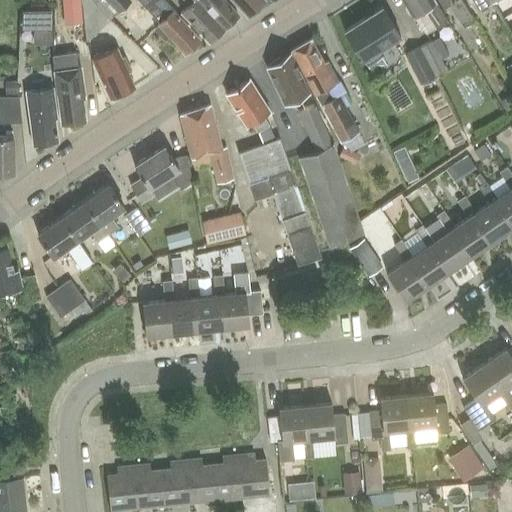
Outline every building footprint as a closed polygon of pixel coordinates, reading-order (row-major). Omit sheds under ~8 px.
[(80,0),(63,0),(65,24),(82,23),(80,0)] [(95,0),(82,0),(88,39),(111,17),(95,0)] [(95,0),(111,17),(128,0),(95,0)] [(184,53),(200,39),(164,0),(141,0),(161,21),(158,23),(159,25),(155,28),(165,40),(169,36),(184,53)] [(209,41),(223,27),(197,0),(184,0),(189,5),(181,12),(209,41)] [(238,14),(224,0),(197,0),(223,27),(238,14)] [(232,0),(247,16),(263,0),(232,0)] [(435,28),(447,21),(434,0),(402,0),(405,4),(403,7),(407,14),(410,14),(412,17),(414,16),(424,9),(429,16),(435,28)] [(463,27),(473,21),(460,0),(439,0),(443,6),(449,2),(463,27)] [(363,59),(400,36),(381,7),(344,30),(363,59)] [(424,9),(414,16),(420,26),(426,33),(435,28),(429,16),(424,9)] [(20,10),(19,29),(32,29),(50,30),(51,11),(20,10)] [(341,141),(357,132),(337,95),(333,98),(327,86),(338,80),(326,59),(323,61),(310,38),(290,49),(292,52),(341,141)] [(431,40),(420,45),(435,76),(446,70),(431,40)] [(420,45),(404,53),(419,84),(435,76),(420,45)] [(110,98),(134,86),(128,72),(131,71),(125,56),(121,57),(117,47),(92,58),(110,98)] [(284,105),(300,97),(307,94),(310,92),(292,52),(266,67),(284,105)] [(77,53),(52,56),(54,71),(79,68),(77,53)] [(61,124),(85,121),(83,98),(85,98),(81,67),(79,68),(54,71),(61,124)] [(266,113),(267,112),(247,80),(224,94),(245,127),(250,123),(255,131),(256,131),(259,136),(268,130),(265,125),(270,122),(266,113)] [(5,81),(5,94),(17,94),(17,81),(5,81)] [(33,145),(58,141),(55,119),(58,119),(53,87),(25,91),(33,145)] [(303,106),(296,109),(313,151),(328,144),(311,103),(308,96),(307,94),(300,97),(303,106)] [(511,95),(511,94),(499,101),(506,111),(511,107),(511,95)] [(0,122),(22,123),(19,96),(0,96),(0,122)] [(178,115),(187,145),(191,158),(201,155),(202,159),(206,158),(215,185),(231,179),(222,148),(221,149),(208,105),(178,115)] [(460,135),(451,140),(457,151),(466,147),(460,135)] [(0,136),(0,173),(13,174),(13,137),(0,136)] [(320,256),(282,145),(279,138),(238,153),(254,200),(273,194),(297,263),(320,256)] [(329,144),(328,144),(313,151),(296,157),(326,245),(359,232),(329,144)] [(483,144),(474,151),(481,161),(490,154),(483,144)] [(178,189),(189,182),(184,157),(169,158),(161,146),(131,166),(139,178),(128,186),(139,202),(152,194),(147,187),(168,174),(178,189)] [(343,147),(338,158),(355,165),(360,154),(352,151),(345,147),(343,147)] [(408,157),(398,162),(408,182),(418,177),(408,157)] [(511,173),(507,165),(499,171),(509,186),(496,195),(491,198),(511,227),(511,226),(511,173)] [(491,198),(496,195),(485,180),(478,185),(488,200),(474,210),(470,213),(490,242),(511,227),(491,198)] [(108,216),(121,207),(105,184),(82,201),(98,223),(106,235),(116,227),(108,216)] [(470,213),(474,210),(464,195),(457,200),(467,215),(453,224),(449,227),(469,256),(490,242),(470,213)] [(106,235),(98,223),(82,201),(59,217),(75,240),(78,243),(90,235),(95,242),(106,235)] [(134,208),(121,216),(136,237),(148,229),(134,208)] [(449,227),(453,224),(443,209),(436,214),(446,230),(432,239),(428,242),(448,271),(469,256),(449,227)] [(206,241),(246,232),(241,211),(201,221),(206,241)] [(82,251),(75,240),(59,217),(35,234),(51,256),(65,247),(80,268),(90,261),(82,251)] [(428,242),(432,239),(422,224),(414,229),(417,232),(403,241),(411,253),(407,256),(427,285),(448,271),(428,242)] [(187,230),(178,232),(182,246),(191,243),(187,230)] [(349,247),(368,275),(382,265),(363,237),(349,247)] [(411,253),(403,241),(401,238),(393,243),(403,258),(385,271),(405,300),(427,285),(407,256),(411,253)] [(24,302),(36,299),(39,298),(33,274),(18,278),(16,271),(12,272),(6,247),(0,247),(0,298),(22,293),(24,302)] [(180,258),(170,260),(172,275),(182,274),(180,258)] [(122,264),(112,273),(122,284),(132,275),(122,264)] [(145,336),(248,326),(247,315),(262,313),(259,290),(249,291),(247,272),(232,273),(234,292),(223,293),(222,275),(212,275),(214,294),(211,294),(198,296),(196,279),(196,277),(187,278),(189,297),(173,298),(171,280),(162,281),(163,299),(141,301),(145,336)] [(209,278),(196,279),(198,296),(211,294),(209,278)] [(67,280),(42,297),(56,318),(69,310),(74,317),(80,312),(82,315),(88,311),(67,280)] [(511,355),(505,345),(483,361),(502,389),(498,392),(506,405),(509,408),(511,405),(511,395),(506,387),(511,382),(511,355)] [(493,414),(506,405),(498,392),(502,389),(483,361),(461,376),(476,397),(462,406),(469,416),(458,423),(488,466),(495,462),(479,439),(483,436),(478,429),(495,417),(493,414)] [(435,424),(436,432),(449,430),(446,402),(434,403),(432,391),(406,393),(409,427),(404,428),(406,447),(416,446),(414,427),(435,424)] [(388,429),(404,428),(409,427),(406,393),(379,396),(380,409),(368,410),(371,439),(380,438),(381,450),(390,449),(388,429)] [(312,437),(333,435),(334,443),(347,441),(345,413),(332,414),(331,401),(304,404),(308,438),(302,438),(304,458),(314,457),(312,437)] [(287,440),(302,438),(308,438),(304,404),(278,407),(279,416),(282,440),(277,440),(280,461),(289,460),(287,440)] [(357,414),(350,415),(353,441),(359,440),(357,414)] [(270,441),(277,440),(282,440),(279,416),(267,417),(270,441)] [(469,445),(447,459),(461,481),(483,467),(469,445)] [(250,453),(238,454),(242,497),(269,494),(266,458),(250,460),(250,453)] [(227,462),(212,464),(216,499),(242,497),(238,454),(226,455),(227,462)] [(197,458),(185,459),(189,502),(216,499),(212,464),(198,465),(197,458)] [(174,467),(160,469),(163,504),(189,502),(185,459),(174,461),(174,467)] [(145,463),(133,465),(137,507),(163,504),(160,469),(145,470),(145,463)] [(121,472),(106,474),(110,509),(137,507),(133,465),(121,466),(121,472)] [(0,502),(25,500),(23,473),(0,475),(0,502)] [(371,475),(364,476),(366,491),(366,493),(378,492),(378,490),(379,490),(378,481),(371,475)] [(359,476),(344,478),(345,494),(361,493),(359,476)] [(292,479),(293,498),(320,497),(319,478),(292,479)] [(485,484),(469,485),(471,497),(487,496),(485,484)] [(0,511),(26,511),(25,500),(0,502),(0,511)]
